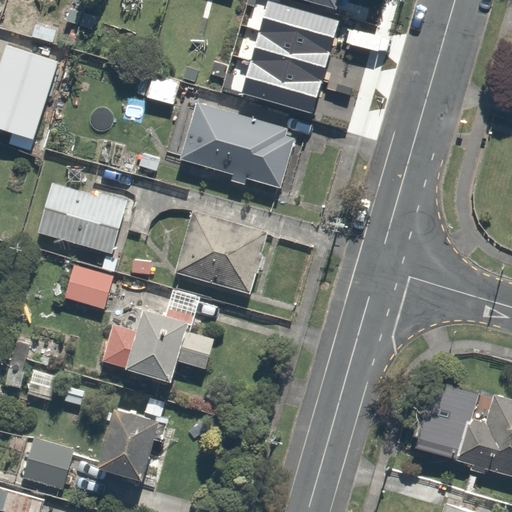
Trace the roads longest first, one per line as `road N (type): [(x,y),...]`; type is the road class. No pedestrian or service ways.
road 1 (residential): [(378,268),(456,0)]
road 2 (residential): [(308,511),(378,268)]
road 3 (residential): [(511,306),(378,268)]
